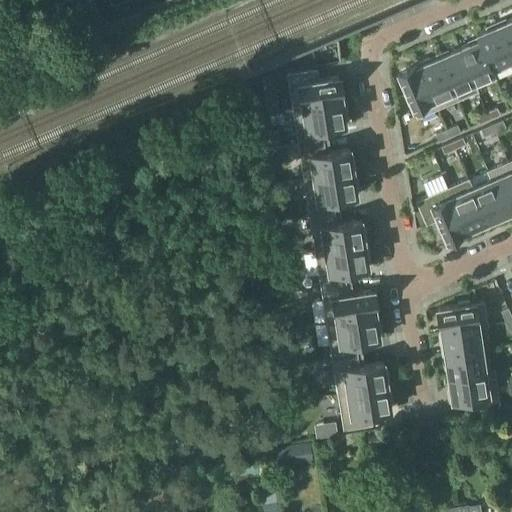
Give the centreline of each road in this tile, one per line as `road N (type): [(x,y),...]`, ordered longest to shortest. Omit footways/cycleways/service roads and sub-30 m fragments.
road 1 (residential): [(469,0),(384,35),(370,50),(405,291)]
road 2 (residential): [(405,291),(423,416)]
